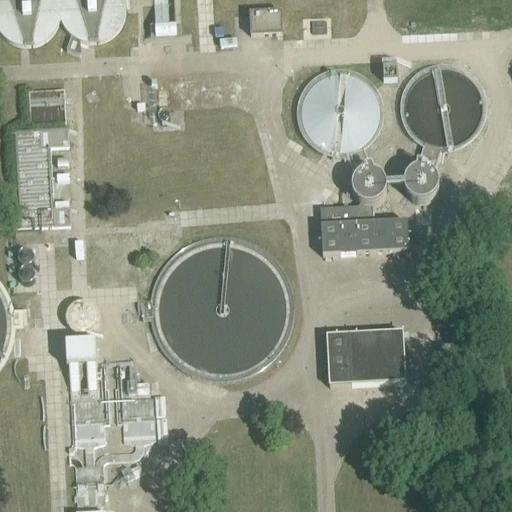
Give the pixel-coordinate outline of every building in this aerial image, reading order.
[(281,14),(249,16),(251,38),(283,37),(281,14)] [(383,69),(384,84),(398,84),(398,68),(383,69)] [(438,191),(437,185),(433,180),(429,176),(423,174),(416,175),(412,177),(409,179),(406,184),(405,187),(405,191),(406,197),(409,202),(414,206),(420,207),(426,206),(432,204),(434,201),(436,198),(438,191)] [(386,193),(386,192),(385,185),(381,180),(375,176),(372,175),(368,175),(362,176),(357,180),(354,183),(353,186),(352,192),(353,198),(354,201),(357,204),(362,208),(368,209),(372,209),(375,208),(381,205),(385,199),(386,193)] [(321,214),(323,261),(408,256),(407,225),(373,227),(372,211),(321,214)] [(100,328),(99,321),(95,315),(89,312),(87,311),(82,311),(76,312),(71,315),(69,319),(67,321),(66,328),(67,334),(69,336),(71,340),(76,343),(82,345),(87,344),(89,344),(95,340),(99,335),(100,328)] [(438,318),(438,330),(457,330),(457,317),(438,318)] [(327,339),(330,391),(405,386),(402,336),(327,339)] [(66,347),(68,369),(95,367),(94,346),(66,347)]
